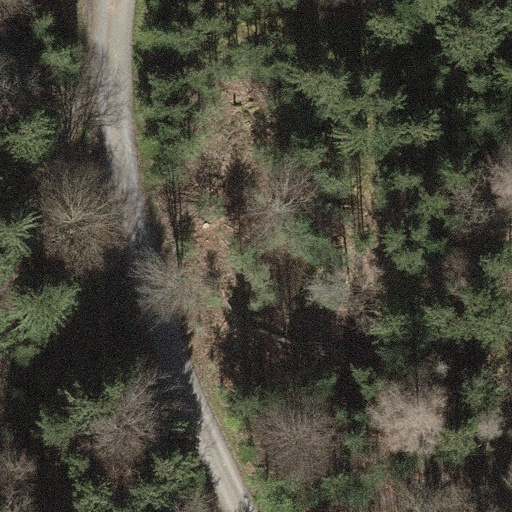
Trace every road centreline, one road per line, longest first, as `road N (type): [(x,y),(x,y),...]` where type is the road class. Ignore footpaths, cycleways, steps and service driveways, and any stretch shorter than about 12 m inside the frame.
road 1 (track): [(100,64),(115,174),(145,295),(241,511)]
road 2 (track): [(100,64),(17,257),(0,388)]
